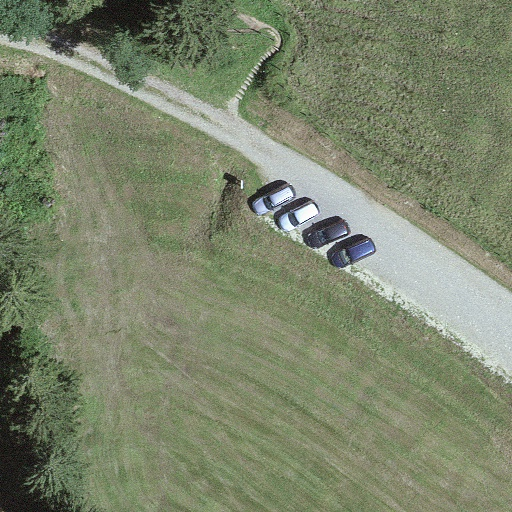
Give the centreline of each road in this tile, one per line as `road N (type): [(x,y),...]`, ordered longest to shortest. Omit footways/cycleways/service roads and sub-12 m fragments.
road 1 (track): [(511,315),(403,237),(227,131)]
road 2 (track): [(227,131),(124,75),(0,29)]
